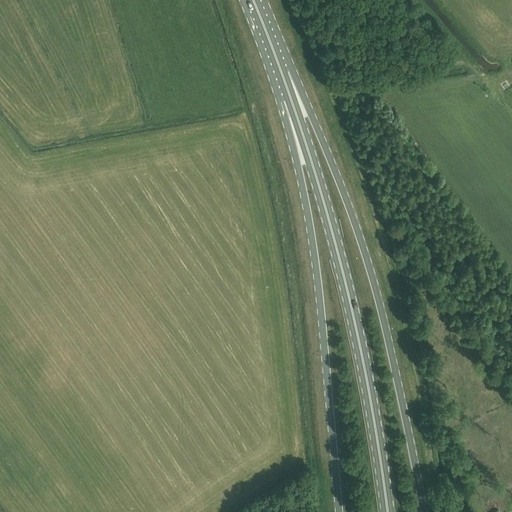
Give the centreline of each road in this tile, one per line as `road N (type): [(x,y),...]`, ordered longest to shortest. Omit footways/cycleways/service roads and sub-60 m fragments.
road 1 (primary): [(423,511),(362,246),(322,138),(281,74)]
road 2 (primary): [(387,511),(344,279),(281,74)]
road 3 (primary): [(281,74),(319,292),(339,511)]
